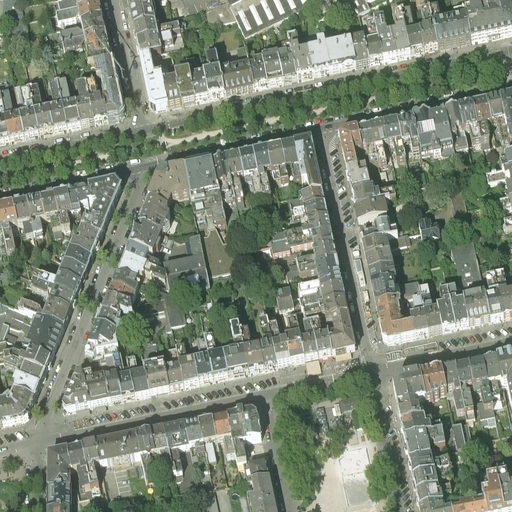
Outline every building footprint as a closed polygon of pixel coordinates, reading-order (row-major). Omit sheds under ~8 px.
[(78,7),(60,11),(61,19),(100,11),(100,9),(97,0),(77,0),(76,0),(78,7)] [(129,0),(129,1),(132,15),(135,31),(155,27),(149,0),(129,0)] [(224,0),(228,7),(206,16),(212,34),(237,24),(246,43),(315,9),(319,24),(341,14),(344,22),(370,11),(367,6),(364,0),(224,0)] [(488,14),(466,19),(473,47),(481,45),(487,44),(505,40),(511,38),(511,4),(511,0),(493,0),(486,2),(488,14)] [(19,3),(5,3),(4,23),(8,23),(7,54),(31,55),(19,3)] [(416,17),(419,28),(425,58),(437,55),(439,55),(430,14),(428,4),(420,6),(422,15),(416,17)] [(100,11),(61,19),(57,20),(59,30),(78,26),(78,24),(81,23),(83,30),(104,25),(100,12),(100,11)] [(436,13),(430,14),(439,55),(455,51),(473,47),(466,19),(465,16),(438,22),(436,13)] [(410,14),(402,16),(412,61),(415,60),(422,59),(425,58),(419,28),(414,29),(410,14)] [(397,38),(393,39),(398,64),(409,61),(412,61),(402,16),(393,18),(397,38)] [(155,27),(135,31),(136,38),(137,41),(171,34),(186,30),(184,23),(156,29),(155,27)] [(63,49),(106,39),(106,36),(104,25),(83,30),(85,38),(82,38),(81,36),(61,40),(63,49)] [(382,25),(375,27),(384,67),(387,66),(398,64),(393,39),(386,40),(382,25)] [(370,41),(365,42),(372,69),(377,68),(384,67),(375,27),(367,29),(370,41)] [(171,34),(137,41),(137,44),(142,63),(151,61),(162,59),(160,50),(174,47),(171,34)] [(87,49),(89,57),(109,53),(107,41),(106,39),(63,49),(66,57),(84,53),(83,50),(87,49)] [(290,44),(291,50),(299,85),(301,84),(315,82),(308,52),(299,54),(297,42),(290,44)] [(316,50),(308,52),(315,82),(329,79),(331,78),(325,51),(323,42),(315,44),(316,50)] [(351,45),(357,73),(369,70),(372,69),(365,42),(351,45)] [(351,45),(325,51),(331,78),(353,73),(357,73),(351,45)] [(278,58),(279,63),(285,88),(296,86),(299,85),(291,50),(283,52),(284,57),(278,58)] [(92,70),(97,69),(112,66),(111,63),(109,53),(89,57),(92,70)] [(224,59),(218,60),(227,101),(240,98),(253,95),(255,94),(248,60),(246,53),(238,55),(241,69),(227,72),(224,59)] [(211,79),(206,81),(211,104),(222,102),(227,101),(218,60),(217,55),(207,57),(211,79)] [(255,59),(248,60),(255,94),(259,94),(269,92),(261,62),(256,64),(255,59)] [(271,60),(261,62),(269,92),(282,89),(285,88),(279,63),(272,64),(271,60)] [(151,61),(142,63),(150,102),(151,110),(154,113),(156,116),(169,113),(162,81),(156,82),(151,61)] [(109,104),(104,106),(108,125),(123,122),(119,104),(112,66),(97,69),(99,83),(104,81),(109,104)] [(194,67),(187,68),(196,107),(199,107),(211,104),(206,81),(204,76),(196,77),(194,67)] [(184,81),(177,83),(183,110),(192,108),(196,107),(187,68),(182,70),(184,81)] [(168,71),(160,73),(162,81),(169,113),(173,112),(183,110),(177,83),(171,84),(168,71)] [(87,89),(96,127),(98,127),(108,125),(104,106),(103,100),(98,101),(95,87),(87,89)] [(59,89),(68,133),(70,133),(82,130),(77,109),(69,111),(68,107),(70,107),(66,88),(59,89)] [(49,115),(55,136),(66,134),(68,133),(59,89),(50,91),(54,110),(58,110),(58,114),(49,115)] [(77,109),(82,130),(94,128),(96,127),(87,89),(78,91),(82,108),(77,109)] [(31,96),(40,139),(42,139),(55,136),(49,115),(41,116),(40,113),(42,112),(39,95),(31,96)] [(21,122),(25,142),(38,139),(40,139),(31,96),(22,97),(25,115),(28,115),(29,120),(21,122)] [(10,99),(1,102),(11,145),(13,145),(25,142),(21,122),(12,123),(12,121),(15,117),(13,114),(10,99)] [(1,102),(0,101),(0,147),(9,146),(11,145),(1,102)] [(511,103),(510,103),(500,105),(509,148),(511,156),(511,103)] [(498,106),(486,108),(491,129),(497,130),(501,150),(509,148),(500,105),(498,106)] [(476,110),(474,111),(482,149),(483,152),(489,151),(485,130),(491,129),(486,108),(476,110)] [(472,111),(460,114),(465,136),(470,135),(473,151),(482,149),(474,111),(472,111)] [(450,116),(446,117),(454,155),(468,153),(465,136),(460,114),(450,116)] [(416,123),(414,123),(419,152),(442,164),(455,160),(454,155),(446,117),(416,123)] [(412,124),(399,127),(404,154),(419,152),(414,123),(412,124)] [(396,127),(384,130),(390,157),(397,155),(399,167),(407,166),(404,154),(399,127),(396,127)] [(373,132),(371,132),(379,172),(386,171),(384,158),(390,157),(384,130),(373,132)] [(369,133),(360,135),(364,156),(367,161),(370,174),(379,172),(371,132),(369,133)] [(348,175),(359,173),(356,156),(364,156),(360,135),(344,138),(343,140),(341,142),(348,175)] [(300,148),(296,149),(302,186),(305,198),(322,195),(321,192),(311,146),(300,148)] [(292,149),(283,151),(288,180),(294,178),(295,187),(302,186),(296,149),(292,149)] [(279,152),(269,154),(273,175),(275,184),(280,183),(282,191),(289,190),(288,180),(283,151),(279,152)] [(258,156),(256,157),(265,203),(271,202),(265,177),(273,175),(269,154),(258,156)] [(253,157),(241,160),(247,187),(252,185),(255,204),(265,203),(256,157),(253,157)] [(230,162),(228,162),(237,208),(244,206),(241,188),(247,187),(241,160),(230,162)] [(511,161),(498,163),(501,177),(511,175),(511,161)] [(226,163),(215,165),(224,211),(237,208),(228,162),(226,163)] [(213,166),(185,171),(191,201),(194,217),(207,214),(212,217),(215,232),(228,229),(224,211),(215,165),(213,166)] [(157,183),(149,203),(170,214),(174,205),(191,201),(185,171),(166,175),(164,176),(157,183)] [(361,182),(359,173),(348,175),(352,190),(353,198),(371,195),(368,180),(361,182)] [(511,175),(501,177),(489,181),(486,181),(488,189),(511,184),(511,190),(511,175)] [(426,178),(410,181),(411,186),(414,200),(416,205),(424,204),(422,197),(430,195),(426,178)] [(83,235),(102,242),(122,193),(117,187),(94,192),(90,193),(93,206),(89,211),(98,210),(100,212),(93,229),(87,226),(83,235)] [(511,190),(506,192),(509,200),(499,201),(498,208),(511,204),(511,190)] [(356,210),(356,212),(384,206),(392,204),(390,191),(383,192),(371,195),(353,198),(356,210)] [(93,206),(90,193),(87,193),(69,197),(73,220),(74,223),(88,221),(87,212),(89,211),(93,206)] [(322,195),(305,198),(306,207),(292,209),(293,217),(325,208),(324,206),(322,195)] [(463,196),(451,197),(459,240),(471,238),(470,229),(467,215),(464,201),(463,196)] [(73,220),(69,197),(58,200),(56,200),(64,237),(72,235),(69,221),(73,220)] [(64,237),(56,200),(53,201),(43,203),(47,226),(52,225),(56,243),(64,241),(64,237)] [(442,213),(440,200),(429,202),(431,214),(442,213)] [(47,226),(43,203),(32,205),(29,206),(35,241),(44,239),(41,227),(47,226)] [(141,223),(139,229),(162,240),(169,223),(166,221),(170,214),(149,203),(141,223)] [(511,204),(498,208),(501,218),(506,217),(507,220),(511,218),(511,204)] [(35,241),(29,206),(26,207),(15,209),(20,232),(25,231),(27,242),(35,241)] [(357,216),(359,225),(387,221),(384,206),(356,212),(357,216)] [(325,209),(325,208),(293,217),(294,224),(308,221),(309,227),(328,224),(325,209)] [(20,232),(15,209),(2,212),(0,212),(0,217),(9,257),(10,261),(17,259),(17,258),(14,242),(21,240),(20,232)] [(9,257),(0,217),(0,253),(1,258),(9,257)] [(329,225),(328,224),(309,227),(310,234),(272,242),(274,250),(331,239),(329,225)] [(511,224),(503,227),(504,235),(511,233),(511,224)] [(429,227),(419,229),(421,237),(423,248),(438,244),(436,230),(430,231),(429,227)] [(361,236),(364,249),(400,243),(394,228),(361,234),(361,236)] [(131,247),(130,250),(151,259),(160,255),(162,240),(139,229),(131,247)] [(73,256),(93,264),(101,244),(102,242),(83,235),(80,244),(85,246),(83,252),(75,249),(73,256)] [(332,246),(331,239),(274,250),(271,251),(273,259),(313,251),(314,258),(334,254),(334,252),(332,246)] [(209,292),(199,242),(185,245),(189,265),(166,271),(166,277),(168,287),(170,300),(181,297),(196,294),(209,292)] [(365,252),(367,264),(387,260),(386,254),(402,250),(400,243),(364,249),(365,252)] [(488,324),(491,324),(487,304),(479,269),(474,244),(451,248),(455,267),(461,291),(469,329),(471,328),(488,324)] [(126,259),(125,261),(160,275),(161,269),(149,264),(151,259),(130,250),(126,259)] [(261,253),(248,256),(253,283),(266,281),(261,253)] [(336,263),(334,254),(314,258),(315,263),(298,266),(299,274),(337,266),(336,263)] [(67,268),(88,277),(89,275),(93,264),(73,256),(72,255),(67,268)] [(369,273),(370,275),(394,272),(387,260),(367,264),(369,273)] [(124,264),(119,278),(140,286),(141,281),(147,278),(168,287),(166,277),(160,275),(125,261),(124,264)] [(339,277),(337,266),(299,274),(291,275),(286,276),(288,285),(318,279),(319,283),(339,279),(339,277)] [(62,280),(83,289),(87,279),(88,277),(67,268),(62,280)] [(370,279),(373,290),(394,286),(394,272),(370,275),(370,279)] [(511,319),(511,299),(508,300),(504,277),(495,279),(496,281),(504,321),(511,319)] [(36,285),(78,302),(79,300),(83,289),(62,280),(56,278),(55,284),(40,278),(36,285)] [(115,286),(114,288),(136,297),(140,286),(119,278),(115,286)] [(342,289),(339,279),(319,283),(321,289),(299,294),(301,300),(321,295),(342,291),(342,289)] [(502,321),(504,321),(496,281),(487,282),(491,303),(487,304),(491,324),(493,323),(502,321)] [(51,306),(72,315),(76,305),(78,302),(36,285),(34,291),(48,297),(45,304),(51,306)] [(153,292),(140,286),(136,297),(155,297),(153,292)] [(376,306),(377,308),(398,305),(394,286),(373,290),(376,306)] [(114,291),(110,300),(132,309),(136,297),(114,288),(114,291)] [(419,288),(402,290),(404,302),(408,302),(421,302),(420,295),(419,288)] [(345,303),(342,291),(321,295),(323,304),(302,308),(304,315),(345,306),(345,303)] [(458,331),(469,329),(461,291),(448,293),(456,331),(458,331)] [(431,337),(443,334),(439,315),(433,316),(428,293),(420,295),(421,302),(429,337),(431,337)] [(455,332),(456,331),(448,293),(434,296),(439,315),(443,334),(455,332)] [(300,366),(307,365),(303,348),(299,330),(296,316),(293,303),(291,294),(277,297),(281,319),(289,317),(294,342),(287,344),(287,348),(292,368),(293,368),(300,366)] [(105,313),(104,316),(120,322),(122,317),(134,322),(132,309),(110,300),(109,302),(105,313)] [(155,304),(132,309),(134,322),(168,313),(166,302),(155,304)] [(427,338),(429,337),(421,302),(415,303),(419,321),(412,322),(415,340),(427,338)] [(39,323),(65,333),(71,318),(72,315),(51,306),(44,322),(43,321),(42,314),(20,305),(16,314),(39,323)] [(379,319),(380,325),(402,321),(398,305),(377,308),(377,311),(379,319)] [(346,308),(345,306),(304,315),(305,323),(326,319),(327,325),(333,323),(348,320),(346,308)] [(100,326),(99,327),(116,335),(124,337),(132,335),(118,327),(120,322),(104,316),(103,317),(100,326)] [(399,344),(415,340),(412,322),(411,319),(402,321),(380,325),(384,341),(391,345),(399,344)] [(350,328),(348,320),(333,323),(336,335),(328,337),(329,342),(333,359),(356,354),(350,330),(350,328)] [(27,352),(53,364),(58,351),(65,333),(39,323),(34,335),(27,352)] [(290,368),(292,368),(287,348),(281,350),(277,323),(269,324),(279,371),(290,368)] [(277,371),(279,371),(269,324),(262,326),(266,348),(259,349),(260,353),(265,374),(277,371)] [(173,338),(171,326),(165,332),(166,340),(173,338)] [(322,362),(333,359),(329,342),(323,343),(320,326),(313,327),(320,362),(322,362)] [(99,327),(94,341),(109,348),(112,348),(116,335),(99,327)] [(319,362),(320,362),(313,327),(305,329),(309,347),(303,348),(307,365),(319,362)] [(248,377),(250,377),(242,335),(240,329),(232,331),(235,347),(222,349),(224,360),(229,381),(248,377)] [(251,377),(265,374),(260,353),(254,354),(250,334),(242,335),(250,377),(251,377)] [(112,348),(115,361),(121,359),(121,354),(125,348),(124,337),(116,335),(112,348)] [(94,341),(86,360),(99,365),(102,365),(109,348),(94,341)] [(216,384),(229,381),(224,360),(217,361),(214,341),(205,342),(206,347),(213,384),(216,384)] [(212,385),(213,384),(206,347),(199,348),(202,366),(195,366),(199,387),(212,385)] [(153,397),(169,394),(165,373),(161,349),(147,351),(151,370),(145,371),(147,376),(152,398),(153,397)] [(16,362),(48,377),(49,374),(53,364),(27,352),(25,357),(19,355),(5,355),(7,364),(16,362)] [(188,390),(199,387),(195,366),(188,367),(185,352),(177,353),(181,371),(185,390),(188,390)] [(137,401),(152,398),(147,376),(140,378),(136,358),(128,360),(132,381),(136,401),(137,401)] [(125,403),(136,401),(132,381),(125,382),(121,359),(115,361),(123,404),(125,403)] [(85,362),(79,378),(84,380),(93,379),(95,379),(99,365),(86,360),(85,362)] [(511,360),(498,363),(504,391),(508,390),(511,411),(511,360)] [(122,404),(123,404),(115,361),(107,362),(111,382),(106,382),(111,406),(122,404)] [(23,382),(42,390),(47,379),(48,377),(16,362),(7,364),(6,364),(6,369),(24,378),(23,382)] [(487,365),(485,366),(493,404),(500,403),(498,393),(504,391),(498,363),(487,365)] [(473,368),(471,369),(477,397),(482,396),(485,407),(479,408),(482,422),(488,420),(490,430),(498,429),(493,404),(485,366),(483,366),(473,368)] [(459,371),(457,372),(466,417),(468,425),(476,423),(472,399),(477,397),(471,369),(459,371)] [(183,391),(185,390),(181,371),(165,373),(169,394),(183,391)] [(455,372),(444,374),(449,400),(449,404),(455,402),(459,419),(466,417),(457,372),(455,372)] [(422,379),(427,405),(449,400),(444,374),(424,379),(422,379)] [(93,379),(84,380),(79,378),(76,383),(65,413),(66,415),(67,416),(109,407),(111,406),(106,382),(94,386),(93,379)] [(403,427),(422,423),(421,415),(417,417),(416,407),(427,405),(422,379),(405,383),(398,384),(395,389),(403,427)] [(16,395),(37,403),(41,393),(42,390),(23,382),(18,380),(15,389),(18,390),(16,395)] [(29,423),(37,403),(16,395),(13,401),(10,400),(4,404),(0,405),(0,410),(4,428),(16,426),(29,423)] [(362,398),(341,403),(344,414),(365,410),(362,398)] [(364,413),(354,415),(358,431),(368,429),(364,413)] [(227,420),(233,450),(244,447),(262,443),(257,418),(251,415),(239,417),(227,420)] [(233,450),(227,420),(225,420),(213,423),(218,446),(224,445),(228,463),(236,461),(233,450)] [(406,440),(406,443),(443,435),(442,429),(430,430),(430,421),(422,423),(403,427),(406,440)] [(218,446),(213,423),(201,426),(199,426),(209,470),(217,469),(215,457),(219,456),(218,446)] [(209,470),(199,426),(197,426),(185,429),(190,453),(195,452),(201,480),(210,479),(209,470)] [(469,428),(454,431),(458,454),(473,451),(472,447),(469,428)] [(190,453),(185,429),(183,430),(164,434),(174,481),(183,479),(178,455),(190,453)] [(174,481),(164,434),(162,434),(150,437),(156,460),(162,459),(167,482),(174,481)] [(443,435),(406,443),(407,445),(409,455),(411,466),(432,461),(448,457),(443,435)] [(156,460),(150,437),(139,439),(137,440),(142,462),(148,488),(157,486),(152,465),(157,465),(156,460)] [(142,462),(137,440),(127,442),(107,446),(97,449),(101,472),(142,462)] [(248,465),(244,447),(233,450),(236,461),(237,467),(248,465)] [(101,472),(97,449),(85,451),(82,452),(91,494),(93,502),(101,500),(96,472),(101,472)] [(91,494),(82,452),(80,452),(69,455),(74,477),(79,476),(84,495),(91,494)] [(74,477),(69,455),(50,459),(49,479),(49,493),(72,492),(71,476),(74,477)] [(414,479),(414,481),(451,474),(450,465),(433,469),(432,461),(411,466),(414,479)] [(253,485),(270,481),(266,464),(250,468),(253,485)] [(415,483),(417,497),(443,491),(443,485),(452,481),(451,474),(414,481),(415,483)] [(508,477),(497,479),(504,511),(511,511),(511,490),(511,491),(508,477)] [(504,511),(497,479),(489,481),(491,495),(484,498),(485,505),(486,511),(504,511)] [(251,511),(266,511),(276,510),(270,481),(253,485),(256,500),(249,501),(251,511)] [(418,499),(421,511),(444,507),(450,505),(448,497),(453,497),(451,489),(443,491),(417,497),(418,499)] [(71,511),(72,492),(49,493),(49,505),(49,511),(71,511)] [(204,511),(217,511),(213,494),(201,496),(203,504),(204,511)]
